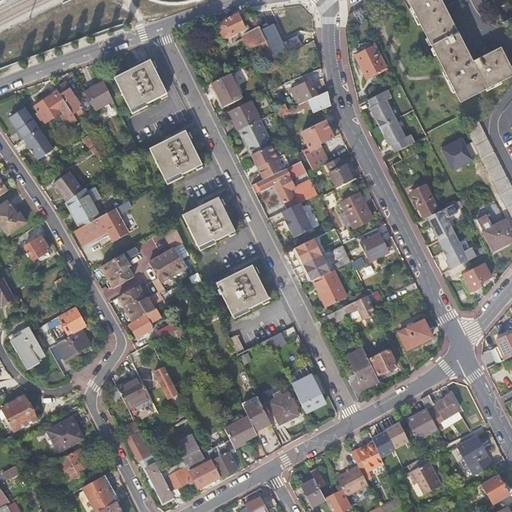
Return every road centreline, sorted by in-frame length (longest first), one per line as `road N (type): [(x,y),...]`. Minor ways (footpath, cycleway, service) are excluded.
road 1 (residential): [(162,28),(350,423)]
road 2 (residential): [(328,0),(346,114),(461,352)]
road 3 (residential): [(92,394),(122,342),(0,140)]
road 4 (residential): [(162,28),(0,86)]
road 5 (residential): [(461,352),(350,423)]
road 6 (residential): [(145,511),(92,394)]
